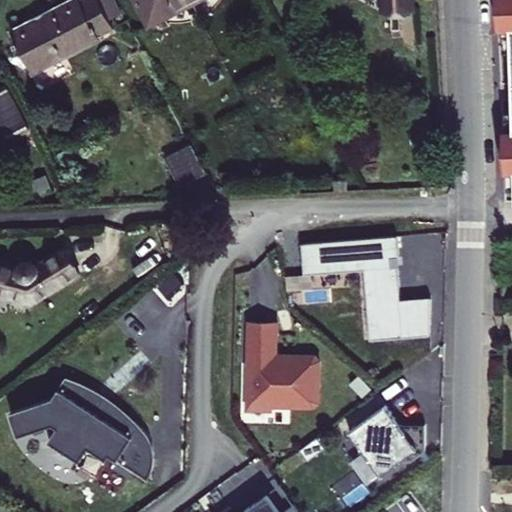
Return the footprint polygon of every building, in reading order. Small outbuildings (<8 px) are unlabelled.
[(72,0),(12,31),(33,73),(100,39),(99,36),(114,29),(110,20),(99,0),(72,0)] [(122,13),(114,0),(99,0),(110,20),(122,13)] [(137,0),(150,25),(180,9),(178,6),(189,0),(137,0)] [(383,0),(385,12),(413,10),(412,0),(383,0)] [(511,0),(497,0),(499,43),(511,42),(511,0)] [(511,42),(499,43),(500,61),(511,60),(511,42)] [(511,60),(500,61),(503,134),(511,134),(511,60)] [(281,170),(317,153),(278,69),(242,86),(281,170)] [(0,142),(2,146),(10,142),(8,137),(28,127),(9,88),(0,92),(0,142)] [(220,123),(239,170),(268,158),(254,123),(232,132),(227,120),(220,123)] [(193,143),(166,157),(181,186),(208,172),(193,143)] [(334,180),(335,191),(347,190),(347,180),(334,180)] [(302,255),(312,323),(373,314),(362,246),(302,255)] [(64,248),(37,265),(36,264),(31,260),(25,260),(17,267),(0,262),(0,294),(33,302),(80,274),(64,248)] [(250,319),(248,408),(274,409),(274,405),(315,406),(320,400),(321,359),(316,354),(277,353),(278,320),(250,319)] [(139,426),(67,378),(54,399),(12,412),(20,435),(54,424),(59,427),(50,441),(81,461),(89,448),(108,460),(111,455),(149,480),(156,459),(154,446),(149,435),(139,426)] [(403,423),(389,403),(353,429),(385,472),(403,458),(414,459),(428,448),(428,423),(403,423)] [(282,511),(269,493),(256,502),(262,511),(282,511)] [(262,511),(256,502),(242,511),(303,511),(296,503),(283,511),(262,511)]
